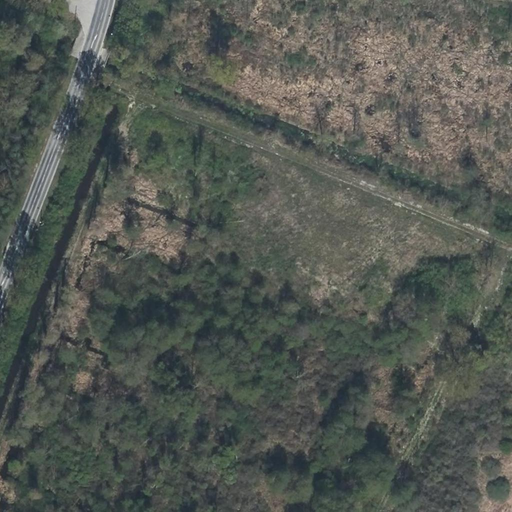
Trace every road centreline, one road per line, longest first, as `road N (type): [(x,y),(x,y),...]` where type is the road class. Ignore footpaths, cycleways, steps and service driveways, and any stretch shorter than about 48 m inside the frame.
road 1 (track): [(81,73),(511,246)]
road 2 (secondary): [(0,287),(105,0)]
